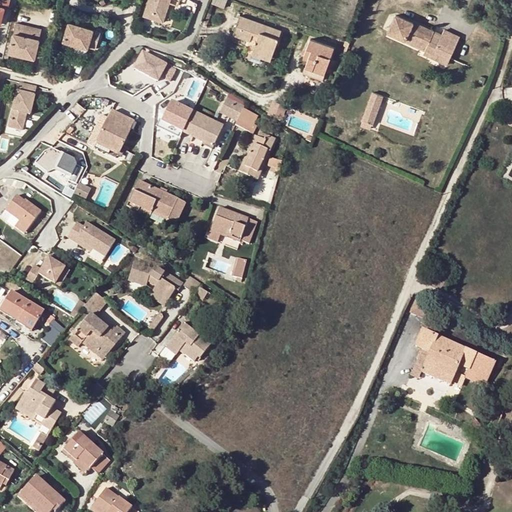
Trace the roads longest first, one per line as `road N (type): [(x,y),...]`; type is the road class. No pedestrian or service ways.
road 1 (residential): [(292,511),(353,404),(511,20)]
road 2 (residential): [(0,170),(130,38),(177,51),(194,37),(205,0)]
